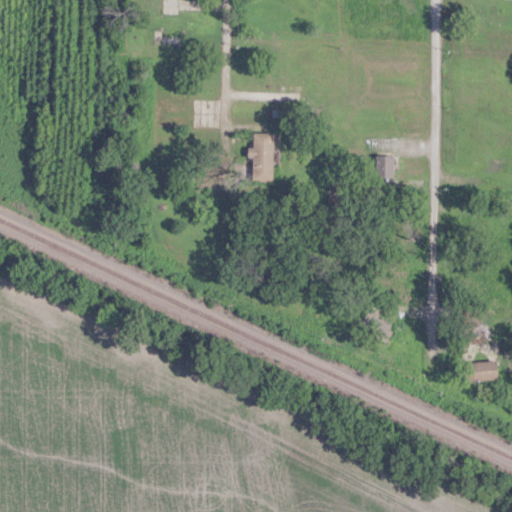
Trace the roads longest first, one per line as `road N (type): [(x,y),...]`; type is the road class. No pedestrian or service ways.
road 1 (residential): [(435,0),(432,323)]
road 2 (residential): [(224,0),(218,221)]
